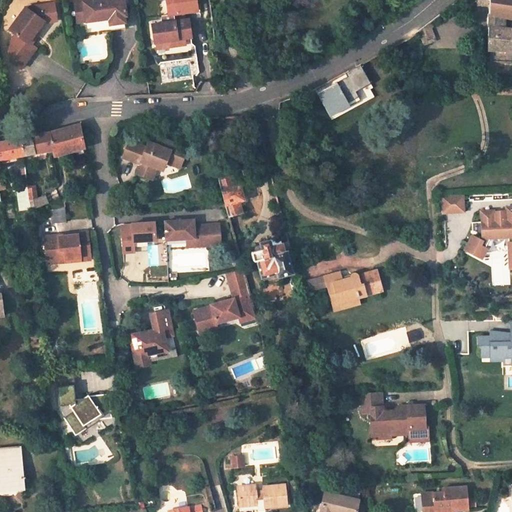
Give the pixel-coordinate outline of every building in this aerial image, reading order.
[(89,19),(83,0),(80,0),(75,1),(80,21),(89,19)] [(83,0),(89,19),(111,13),(113,19),(127,16),(126,10),(128,9),(125,0),(83,0)] [(195,0),(162,0),(161,0),(162,7),(164,16),(171,15),(172,22),(160,23),(150,25),(152,43),(156,42),(162,41),(163,47),(178,45),(177,39),(184,38),(185,45),(192,44),(189,19),(175,21),(174,14),(197,11),(195,0)] [(511,0),(488,0),(489,5),(488,13),(504,16),(511,18),(511,0)] [(58,21),(55,4),(27,8),(11,30),(19,35),(10,45),(13,61),(22,69),(37,48),(32,45),(38,37),(35,35),(44,23),(58,21)] [(164,16),(162,7),(158,8),(160,23),(172,22),(171,15),(164,16)] [(511,27),(503,27),(504,16),(488,13),(487,48),(490,48),(490,60),(511,60),(511,27)] [(432,38),(426,24),(418,30),(422,42),(432,38)] [(345,76),(314,92),(326,113),(356,97),(354,92),(368,84),(358,65),(343,73),(345,76)] [(356,97),(326,113),(329,120),(372,98),(368,90),(371,89),(368,84),(354,92),(356,97)] [(65,153),(65,154),(86,148),(80,122),(64,128),(60,129),(64,148),(65,153)] [(60,129),(51,132),(54,152),(55,157),(65,154),(65,153),(64,148),(60,129)] [(54,152),(51,132),(33,136),(21,139),(23,156),(54,152)] [(178,145),(157,136),(155,140),(154,144),(149,141),(147,147),(130,140),(123,157),(140,164),(136,173),(146,177),(148,172),(158,169),(156,163),(161,161),(167,163),(167,161),(173,163),(174,166),(180,169),(186,155),(176,151),(178,145)] [(0,143),(0,159),(23,156),(21,139),(0,143)] [(229,167),(216,170),(218,178),(231,175),(229,167)] [(148,172),(146,177),(152,180),(158,169),(148,172)] [(234,184),(231,175),(218,178),(228,214),(241,210),(238,200),(243,198),(239,183),(234,184)] [(0,178),(2,189),(9,188),(7,176),(0,178)] [(29,185),(31,195),(32,207),(51,200),(49,194),(41,197),(39,183),(29,185)] [(464,212),(463,194),(441,195),(441,213),(464,212)] [(511,206),(507,207),(507,212),(495,213),(494,210),(481,211),(482,222),(483,222),(484,238),(483,240),(472,235),(464,250),(481,259),(487,248),(485,247),(491,237),(508,237),(509,268),(511,267),(511,206)] [(64,222),(62,207),(47,209),(49,224),(64,222)] [(195,247),(220,245),(219,224),(194,226),(194,220),(165,221),(166,240),(186,239),(187,241),(194,241),(195,247)] [(132,223),(132,228),(122,228),(123,252),(147,251),(147,240),(155,240),(154,222),(132,223)] [(80,257),(89,256),(86,233),(65,236),(43,238),(45,261),(54,260),(55,264),(80,260),(80,257)] [(284,249),(282,240),(270,243),(269,238),(259,240),(261,246),(250,249),(252,260),(256,259),(261,275),(277,271),(278,274),(292,270),(287,248),(284,249)] [(291,247),(289,239),(282,240),(284,249),(287,248),(291,247)] [(250,314),(245,294),(249,293),(242,268),(226,272),(234,299),(227,301),(226,300),(218,302),(218,303),(203,308),(195,316),(197,326),(201,325),(217,328),(223,321),(238,316),(247,320),(250,314)] [(339,270),(324,274),(329,294),(333,293),(337,307),(358,301),(357,295),(381,289),(375,268),(357,274),(354,271),(350,272),(349,276),(341,278),(339,270)] [(99,280),(97,270),(70,274),(72,284),(99,280)] [(310,289),(326,284),(324,274),(307,279),(310,289)] [(247,320),(255,318),(249,293),(245,294),(250,314),(247,320)] [(333,293),(329,294),(333,308),(337,307),(333,293)] [(195,316),(203,308),(193,310),(195,316)] [(132,337),(130,338),(134,360),(148,357),(147,353),(158,351),(166,349),(163,336),(172,334),(167,309),(150,312),(153,329),(151,332),(147,333),(144,331),(132,333),(132,337)] [(199,333),(217,328),(201,325),(197,326),(199,333)] [(511,336),(510,337),(510,335),(499,335),(499,333),(489,329),(489,335),(476,336),(476,345),(479,344),(479,355),(488,355),(488,360),(502,359),(502,358),(509,357),(510,363),(511,363),(511,336)] [(148,357),(134,360),(136,366),(150,363),(148,357)] [(75,379),(61,381),(64,405),(71,404),(74,408),(66,414),(77,431),(86,424),(84,422),(90,417),(108,415),(108,409),(110,409),(108,396),(107,396),(106,390),(88,392),(84,395),(77,396),(75,379)] [(380,388),(361,390),(362,410),(369,410),(370,419),(377,418),(378,433),(379,436),(390,435),(390,431),(408,430),(409,438),(427,437),(426,423),(423,423),(422,401),(396,403),(393,407),(393,409),(387,410),(386,407),(381,408),(380,388)] [(377,418),(370,419),(371,433),(378,433),(377,418)] [(21,445),(0,446),(0,485),(24,483),(21,445)] [(242,464),(238,454),(224,460),(229,469),(242,464)] [(253,494),(252,487),(234,489),(236,508),(257,505),(258,511),(260,511),(265,511),(267,509),(267,508),(289,504),(286,484),(259,487),(260,493),(253,494)] [(466,485),(442,487),(442,491),(421,492),(423,511),(434,511),(447,511),(448,510),(452,509),(453,509),(468,508),(466,485)] [(354,511),(357,499),(322,491),(317,511),(354,511)] [(204,511),(203,503),(171,509),(171,511),(204,511)]
